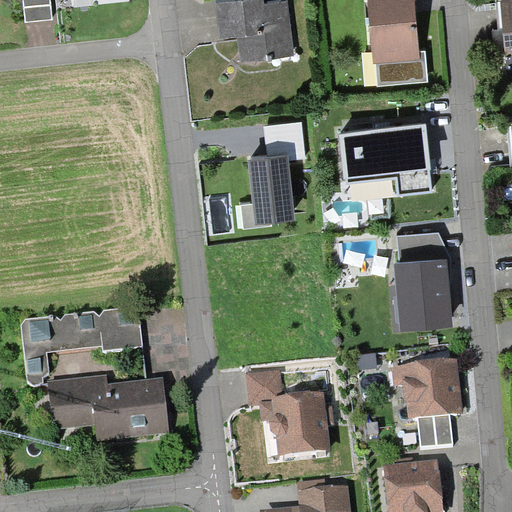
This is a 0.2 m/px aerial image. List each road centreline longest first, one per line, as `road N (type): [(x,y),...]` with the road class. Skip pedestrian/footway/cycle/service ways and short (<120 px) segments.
road 1 (residential): [(452,0),(498,511)]
road 2 (residential): [(216,484),(169,42)]
road 3 (residential): [(0,509),(216,484)]
road 4 (residential): [(169,42),(0,60)]
